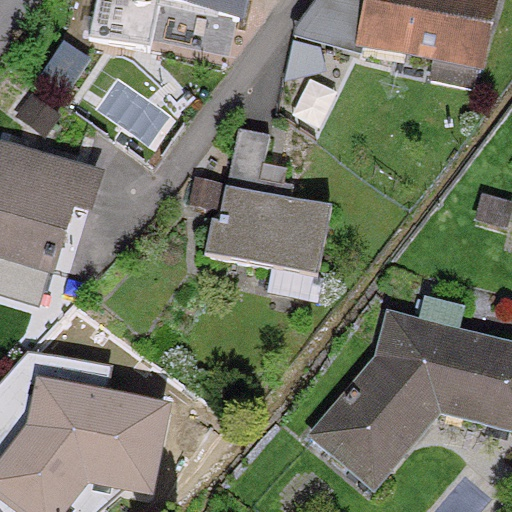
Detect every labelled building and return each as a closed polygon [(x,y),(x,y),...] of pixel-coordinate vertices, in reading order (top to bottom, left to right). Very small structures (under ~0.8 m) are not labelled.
[(126,0),(232,22),(236,0),(126,0)] [(376,0),(373,14),(366,13),(359,48),(472,72),(486,2),(475,0),(376,0)] [(28,101),(15,118),(39,137),(52,120),(28,101)] [(213,226),(206,225),(199,260),(270,274),(266,292),(315,302),(318,282),(313,281),(326,214),(285,205),(288,190),(255,183),(264,140),(233,133),(213,226)] [(65,210),(82,216),(91,184),(9,158),(1,188),(0,187),(0,261),(45,275),(65,210)] [(191,184),(186,208),(210,213),(216,189),(191,184)] [(479,200),(473,221),(500,228),(505,207),(479,200)] [(347,474),(404,407),(511,435),(511,353),(384,320),(372,364),(307,440),(347,474)] [(65,393),(64,401),(39,396),(30,436),(0,475),(0,500),(15,511),(33,511),(58,476),(139,493),(154,420),(88,406),(89,398),(65,393)]
